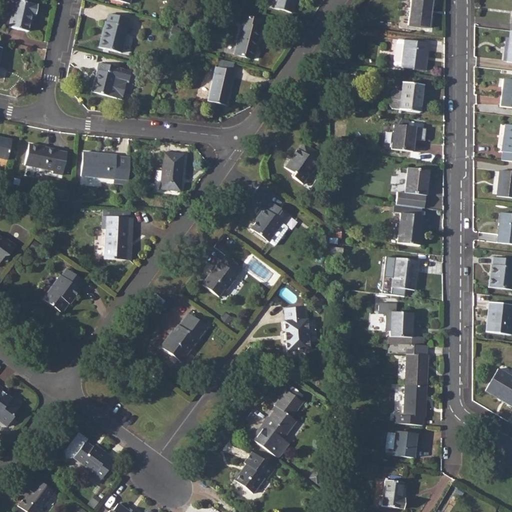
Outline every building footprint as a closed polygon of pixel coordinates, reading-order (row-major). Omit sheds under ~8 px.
[(35,15),(38,5),(18,0),(12,0),(6,26),(27,32),(32,14),(35,15)] [(295,0),(274,0),(272,8),(292,13),(295,0)] [(429,28),(432,0),(410,0),(408,26),(429,28)] [(126,27),(128,19),(109,14),(107,22),(105,22),(99,48),(121,53),(127,27),(126,27)] [(253,59),(263,21),(242,16),(239,24),(242,24),(234,55),(253,59)] [(184,28),(175,26),(173,32),(182,34),(184,28)] [(396,42),(393,65),(395,67),(401,68),(424,71),(428,43),(405,40),(405,41),(398,40),(396,42)] [(219,59),(218,68),(232,71),(234,63),(219,59)] [(119,68),(99,63),(91,92),(121,100),(126,81),(128,82),(131,71),(119,68)] [(218,68),(215,67),(208,101),(226,106),(234,72),(232,71),(218,68)] [(368,73),(356,72),(355,81),(367,82),(368,73)] [(511,80),(503,79),(499,107),(511,108),(511,80)] [(391,93),(389,106),(392,109),(399,110),(399,111),(420,113),(423,85),(402,83),(402,91),(394,90),(391,93)] [(412,152),(415,128),(408,127),(396,126),(394,125),(391,150),(412,152)] [(502,152),(501,161),(511,162),(511,125),(505,125),(501,152),(502,152)] [(0,158),(7,160),(12,140),(0,137),(0,158)] [(347,141),(336,140),(335,151),(346,152),(347,141)] [(314,161),(319,154),(303,143),(298,150),(297,149),(293,155),(289,160),(284,168),(294,174),(292,177),(302,184),(308,176),(307,173),(315,162),(314,161)] [(57,151),(28,145),(24,165),(53,171),(52,173),(62,175),(67,153),(57,151)] [(127,185),(130,158),(116,157),(116,155),(82,153),(80,177),(113,180),(113,184),(127,185)] [(179,192),(183,155),(163,153),(160,190),(169,191),(171,193),(174,194),(177,192),(179,192)] [(347,157),(337,155),(336,163),(345,165),(347,157)] [(428,171),(407,169),(405,193),(397,192),(395,205),(415,208),(417,194),(425,196),(428,171)] [(511,198),(511,172),(499,171),(496,196),(511,198)] [(417,194),(415,208),(421,208),(423,209),(425,196),(417,194)] [(285,225),(291,217),(271,202),(265,210),(264,209),(259,216),(260,217),(250,229),(273,246),(275,246),(287,229),(287,227),(285,225)] [(395,205),(394,205),(393,213),(400,213),(421,216),(421,208),(415,208),(395,205)] [(103,209),(103,217),(130,218),(130,210),(103,209)] [(421,216),(400,213),(396,243),(419,246),(423,216),(421,216)] [(511,214),(500,213),(497,243),(511,244),(511,214)] [(131,231),(132,218),(130,218),(103,217),(102,217),(102,230),(105,230),(104,259),(126,260),(128,231),(131,231)] [(0,262),(4,257),(8,256),(15,246),(6,239),(5,241),(0,237),(0,262)] [(40,245),(34,241),(29,249),(35,253),(40,245)] [(343,245),(329,243),(329,255),(342,257),(343,245)] [(236,275),(241,268),(225,256),(220,263),(219,263),(209,277),(208,276),(201,285),(218,297),(224,289),(226,291),(237,276),(236,275)] [(414,291),(418,261),(395,258),(391,288),(414,291)] [(511,259),(493,258),(492,265),(491,265),(489,287),(511,290),(511,259)] [(79,289),(84,282),(67,269),(61,276),(60,276),(43,300),(61,313),(68,303),(67,303),(71,297),(73,299),(80,290),(79,289)] [(510,335),(511,319),(511,305),(489,302),(487,319),(489,320),(487,333),(510,335)] [(411,327),(412,313),(396,313),(396,304),(379,303),(378,314),(386,314),(385,331),(390,331),(390,337),(411,338),(411,327)] [(305,320),(304,307),(284,309),(285,321),(284,322),(285,334),(286,351),(309,350),(308,341),(310,339),(310,332),(307,331),(307,320),(305,320)] [(181,363),(207,328),(188,313),(178,326),(178,325),(172,333),(174,334),(171,338),(168,336),(160,347),(181,363)] [(411,338),(390,337),(389,344),(398,345),(422,346),(423,337),(417,337),(418,327),(411,327),(411,338)] [(358,343),(340,342),(340,350),(358,352),(358,343)] [(398,345),(389,344),(388,354),(398,354),(398,345)] [(405,385),(426,386),(428,355),(426,355),(427,346),(422,346),(398,345),(398,354),(407,355),(405,385)] [(511,376),(499,369),(485,390),(511,405),(511,376)] [(394,424),(422,426),(422,417),(424,417),(426,386),(405,385),(403,416),(394,416),(394,424)] [(2,389),(0,387),(0,422),(7,427),(14,417),(12,417),(19,407),(10,400),(11,399),(1,391),(2,389)] [(262,424),(262,425),(264,426),(253,441),(276,458),(279,456),(288,444),(282,439),(296,421),(291,418),(302,403),(285,390),(274,406),(276,407),(268,418),(267,417),(262,424)] [(355,411),(335,410),(335,419),(337,419),(354,420),(355,411)] [(354,420),(337,419),(336,430),(353,432),(354,420)] [(413,458),(416,434),(395,432),(395,433),(388,432),(385,449),(393,450),(392,456),(413,458)] [(87,440),(78,433),(64,451),(65,459),(73,458),(94,473),(91,477),(99,483),(114,462),(107,457),(108,455),(101,449),(100,448),(98,451),(93,447),(92,447),(85,442),(87,440)] [(266,480),(274,469),(252,452),(244,463),(248,466),(242,473),(240,473),(239,473),(234,480),(253,494),(264,478),(266,480)] [(322,475),(316,470),(310,478),(322,487),(325,482),(320,477),(322,475)] [(43,507),(54,493),(34,478),(29,485),(30,486),(25,494),(26,495),(17,506),(24,511),(38,511),(42,506),(43,507)] [(400,499),(402,482),(384,480),(381,507),(403,509),(405,499),(400,499)]
